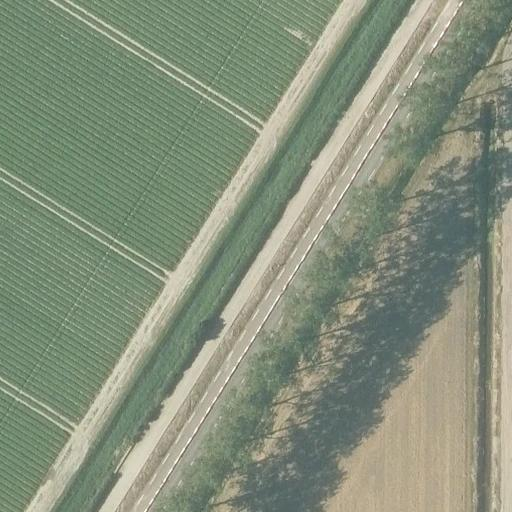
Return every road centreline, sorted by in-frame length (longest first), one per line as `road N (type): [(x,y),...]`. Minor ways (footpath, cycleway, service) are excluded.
road 1 (track): [(360,0),(41,511)]
road 2 (secondary): [(146,511),(464,0)]
road 3 (track): [(511,37),(501,511)]
